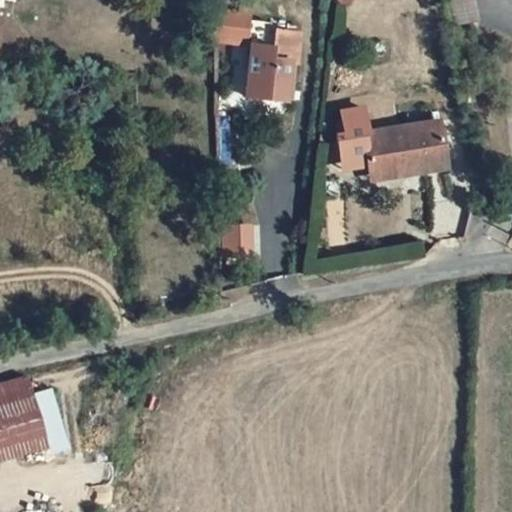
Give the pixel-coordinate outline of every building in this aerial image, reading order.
[(240,3),(240,0),(206,0),(207,24),(245,26),(242,79),(281,82),(284,43),(291,43),(293,14),(276,12),(277,6),(240,3)] [(476,10),(475,0),(449,0),(451,13),(476,10)] [(438,111),(359,123),(365,161),(404,156),(406,166),(446,161),(438,111)] [(404,156),(365,161),(366,171),(406,166),(404,156)] [(0,400),(18,395),(11,375),(0,378),(0,400)] [(0,454),(54,436),(38,388),(18,395),(0,400),(0,454)]
